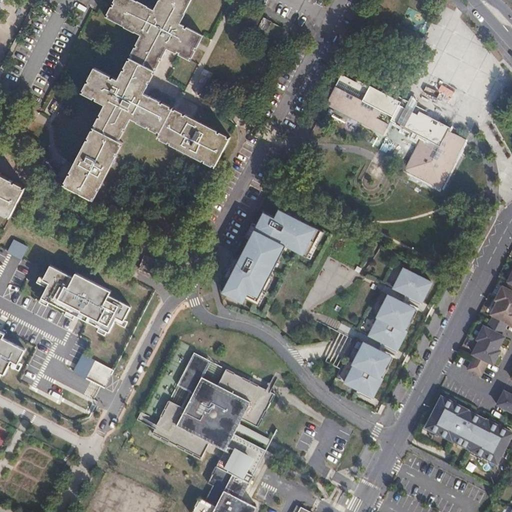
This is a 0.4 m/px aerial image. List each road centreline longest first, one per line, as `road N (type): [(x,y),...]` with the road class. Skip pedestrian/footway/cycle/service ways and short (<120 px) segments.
road 1 (residential): [(392,443),(320,394),(264,335),(200,314),(192,271)]
road 2 (residential): [(336,19),(204,251)]
road 3 (residential): [(0,144),(18,173),(192,271)]
road 4 (residential): [(117,402),(192,271)]
road 5 (residential): [(435,362),(504,233)]
road 6 (residential): [(65,0),(0,125)]
